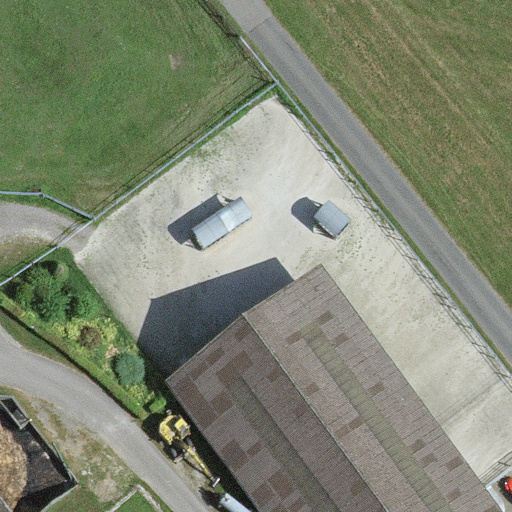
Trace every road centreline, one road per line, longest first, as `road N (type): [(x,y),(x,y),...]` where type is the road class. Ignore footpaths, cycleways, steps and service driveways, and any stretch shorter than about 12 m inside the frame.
road 1 (tertiary): [(511,344),(231,0)]
road 2 (track): [(0,370),(65,395),(182,511)]
